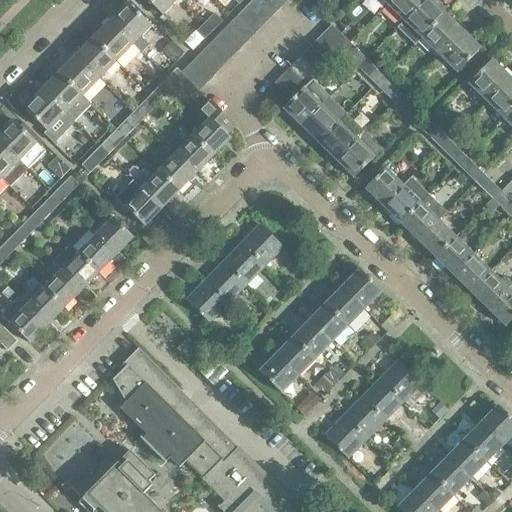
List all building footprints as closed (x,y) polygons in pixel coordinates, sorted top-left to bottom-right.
[(178,0),(146,0),(163,16),(178,0)] [(272,16),(255,0),(253,0),(252,2),(246,7),(264,25),(272,16)] [(281,8),(272,0),(255,0),(272,16),(281,8)] [(425,0),(391,0),(387,4),(404,21),(425,0)] [(445,14),(430,0),(425,0),(404,21),(397,28),(415,45),(422,38),(445,14)] [(109,22),(133,45),(142,54),(150,46),(141,37),(152,27),(128,3),(109,22)] [(264,25),(246,7),(238,15),(256,33),(264,25)] [(215,13),(206,22),(214,30),(223,21),(215,13)] [(462,31),(445,14),(422,38),(439,55),(462,31)] [(256,33),(238,15),(230,24),(248,41),(256,33)] [(133,45),(109,22),(92,40),(116,63),(133,45)] [(206,39),(214,30),(206,22),(197,31),(206,39)] [(248,41),(230,24),(222,32),(240,50),(248,41)] [(331,26),(323,34),(332,43),(340,34),(331,26)] [(480,50),(462,31),(439,55),(457,73),(480,50)] [(240,50),(222,32),(214,41),(232,58),(240,50)] [(323,34),(315,43),(333,60),(342,52),(332,43),(323,34)] [(340,34),(332,43),(342,52),(350,44),(340,34)] [(116,63),(92,40),(75,57),(99,80),(116,63)] [(232,58),(214,41),(206,49),(224,66),(232,58)] [(172,42),(162,52),(174,64),(184,55),(172,42)] [(315,43),(307,51),(325,69),(333,60),(315,43)] [(350,44),(342,52),(350,60),(358,52),(350,44)] [(224,66),(206,49),(197,57),(215,75),(224,66)] [(307,51),(299,59),(317,77),(325,69),(307,51)] [(358,52),(350,60),(358,68),(366,60),(358,52)] [(99,80),(75,57),(58,74),(82,98),(83,97),(99,80)] [(215,75),(197,57),(189,66),(207,83),(215,75)] [(299,59),(291,67),(309,85),(313,81),(317,77),(299,59)] [(366,60),(358,68),(366,76),(374,68),(366,60)] [(469,85),(486,102),(509,79),(492,61),(469,85)] [(207,83),(189,66),(181,74),(184,77),(199,92),(207,83)] [(291,67),(283,75),(300,92),(303,89),(304,90),(309,85),(291,67)] [(374,68),(366,76),(376,85),(384,77),(374,68)] [(175,86),(184,77),(181,74),(176,69),(167,78),(175,86)] [(82,98),(58,74),(41,92),(74,123),(92,105),(83,97),(82,98)] [(283,75),(275,84),(292,101),(283,109),(301,126),(321,106),(329,97),(313,81),(309,85),(304,90),(303,89),(300,92),(283,75)] [(384,77),(376,85),(384,93),(392,85),(384,77)] [(175,86),(167,78),(159,86),(167,94),(175,86)] [(511,110),(511,81),(509,79),(486,102),(504,119),(511,110)] [(392,85),(384,93),(393,102),(401,94),(392,85)] [(158,103),(167,94),(159,86),(150,95),(158,103)] [(41,92),(24,109),(47,132),(44,135),(55,145),(75,124),(74,123),(41,92)] [(401,94),(393,102),(403,111),(410,103),(401,94)] [(150,112),(158,103),(150,95),(142,104),(150,112)] [(321,106),(301,126),(318,143),(338,123),(339,124),(347,115),(329,97),(321,106)] [(226,135),(235,126),(210,102),(201,111),(210,119),(193,137),(213,157),(231,139),(226,135)] [(410,103),(403,111),(412,120),(420,112),(410,103)] [(150,112),(142,104),(133,113),(141,121),(150,112)] [(141,121),(133,113),(125,122),(133,130),(141,121)] [(338,123),(318,143),(336,161),(364,132),(347,115),(339,124),(338,123)] [(13,121),(0,133),(0,142),(19,161),(28,169),(45,152),(41,148),(36,144),(20,128),(13,121)] [(133,130),(125,122),(116,131),(124,139),(133,130)] [(431,139),(439,131),(431,123),(423,131),(431,139)] [(23,124),(20,128),(36,144),(41,148),(44,145),(23,124)] [(116,147),(124,139),(116,131),(107,139),(116,147)] [(441,148),(449,140),(439,131),(431,139),(441,148)] [(364,132),(336,161),(354,179),(382,150),(364,132)] [(196,174),(213,157),(193,137),(176,154),(196,174)] [(116,147),(107,139),(99,148),(107,156),(116,147)] [(449,156),(456,148),(449,140),(441,148),(449,156)] [(0,142),(0,176),(3,179),(1,180),(10,188),(28,169),(19,161),(0,142)] [(99,165),(107,156),(99,148),(90,157),(99,165)] [(466,158),(456,148),(449,156),(458,166),(466,158)] [(59,180),(68,167),(46,151),(38,163),(48,170),(47,171),(59,180)] [(179,192),(196,174),(176,154),(159,172),(179,192)] [(90,173),(99,165),(90,157),(82,165),(90,173)] [(466,173),(474,165),(466,158),(458,166),(466,173)] [(484,175),(474,165),(466,173),(476,183),(484,175)] [(383,207),(404,186),(386,169),(366,190),(383,207)] [(162,209),(179,192),(159,172),(142,189),(162,209)] [(491,182),(484,175),(476,183),(483,190),(491,182)] [(70,177),(61,186),(70,194),(78,185),(70,177)] [(401,224),(421,204),(429,196),(429,195),(412,178),(404,186),(383,207),(401,224)] [(162,209),(142,189),(133,181),(116,199),(145,227),(162,209)] [(501,192),(491,182),(483,190),(493,200),(501,192)] [(70,194),(61,186),(53,195),(62,203),(70,194)] [(509,200),(501,192),(493,200),(502,208),(509,200)] [(52,212),(62,203),(53,195),(44,204),(52,212)] [(438,222),(447,214),(429,196),(421,204),(401,224),(418,242),(438,222)] [(511,215),(511,202),(509,200),(502,208),(511,217),(511,215)] [(52,212),(44,204),(36,212),(45,220),(52,212)] [(35,230),(45,220),(36,212),(27,222),(35,230)] [(113,219),(107,225),(96,236),(116,256),(133,238),(113,219)] [(27,238),(35,230),(27,222),(19,230),(27,238)] [(455,239),(438,222),(418,242),(436,259),(455,239)] [(261,226),(242,245),(265,267),(284,249),(261,226)] [(18,247),(27,238),(19,230),(10,239),(18,247)] [(497,232),(488,241),(495,248),(504,239),(497,232)] [(99,274),(116,256),(96,236),(79,254),(99,274)] [(18,247),(10,239),(2,247),(10,255),(18,247)] [(453,276),(473,256),(455,239),(436,259),(453,276)] [(265,267),(242,245),(224,263),(246,286),(265,267)] [(99,274),(79,254),(70,246),(53,263),(82,291),(99,274)] [(0,263),(1,265),(10,255),(2,247),(0,249),(0,263)] [(471,293),(490,274),(473,256),(453,276),(471,293)] [(65,309),(82,291),(53,263),(52,264),(54,265),(48,271),(55,278),(44,289),(65,309)] [(246,286),(224,263),(205,282),(228,305),(246,286)] [(381,293),(359,271),(342,288),(365,310),(381,293)] [(511,286),(511,285),(505,278),(500,283),(490,274),(471,293),(488,311),(511,286)] [(28,291),(20,299),(47,326),(65,309),(44,289),(34,279),(25,288),(28,291)] [(228,305),(205,282),(186,301),(209,324),(228,305)] [(511,286),(488,311),(506,328),(511,321),(511,286)] [(7,288),(2,294),(8,300),(13,294),(7,288)] [(365,310),(342,288),(326,305),(348,327),(365,310)] [(20,299),(3,317),(22,336),(30,344),(47,326),(20,299)] [(348,327),(326,305),(309,322),(331,344),(348,327)] [(252,315),(246,321),(253,328),(259,321),(252,315)] [(244,321),(237,328),(245,335),(251,329),(244,321)] [(331,344),(309,322),(292,339),(315,361),(331,344)] [(17,341),(0,324),(0,342),(8,350),(17,341)] [(372,334),(363,342),(371,350),(380,341),(372,334)] [(197,349),(192,343),(188,339),(177,350),(186,359),(197,349)] [(315,361),(292,339),(276,356),(298,378),(315,361)] [(301,511),(239,450),(179,390),(139,350),(123,365),(126,368),(113,381),(126,403),(121,409),(147,436),(143,439),(142,438),(141,439),(165,464),(170,459),(179,468),(185,462),(203,480),(202,480),(225,502),(220,507),(218,506),(217,507),(222,511),(301,511)] [(298,378),(276,356),(259,373),(281,395),(298,378)] [(399,361),(380,380),(403,403),(422,384),(399,361)] [(328,373),(317,384),(327,394),(338,383),(328,373)] [(403,403),(380,380),(362,399),(385,422),(403,403)] [(312,393),(296,409),(304,417),(320,401),(312,393)] [(385,422),(362,399),(343,418),(366,441),(385,422)] [(441,403),(432,412),(439,420),(449,411),(441,403)] [(511,437),(511,420),(498,407),(481,424),(504,446),(511,437)] [(366,441),(343,418),(325,437),(348,460),(366,441)] [(422,424),(414,432),(421,439),(429,431),(422,424)] [(504,446),(481,424),(465,441),(487,463),(504,446)] [(400,440),(394,446),(399,451),(405,445),(400,440)] [(487,463),(465,441),(448,458),(470,480),(487,463)] [(155,476),(130,452),(118,464),(112,458),(62,486),(68,492),(72,488),(83,499),(79,503),(87,511),(160,511),(144,495),(152,487),(149,483),(155,476)] [(470,480),(448,458),(431,475),(454,497),(470,480)] [(438,511),(454,497),(431,475),(414,492),(435,511),(438,511)] [(493,488),(487,494),(494,501),(500,494),(493,488)] [(435,511),(414,492),(397,509),(400,511),(435,511)]
